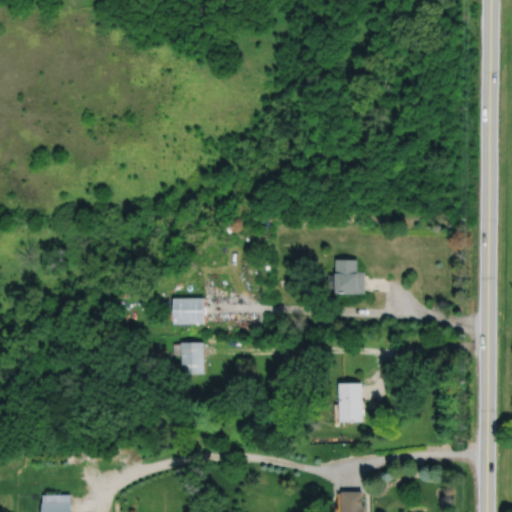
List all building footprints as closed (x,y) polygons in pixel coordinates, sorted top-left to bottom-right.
[(337,260),(336,294),(358,295),(358,294),(365,294),(365,272),(358,272),(358,260),(337,260)] [(174,298),(174,323),(204,324),(204,298),(174,298)] [(174,343),(174,353),(183,353),(183,373),(205,373),(205,340),(183,341),(183,343),(174,343)] [(339,381),(339,420),(363,419),(363,381),(339,381)] [(342,490),(342,511),(365,511),(365,505),(363,505),(363,490),(342,490)] [(43,495),(43,511),(72,511),(72,494),(43,495)] [(20,498),(20,511),(41,511),(41,498),(20,498)]
